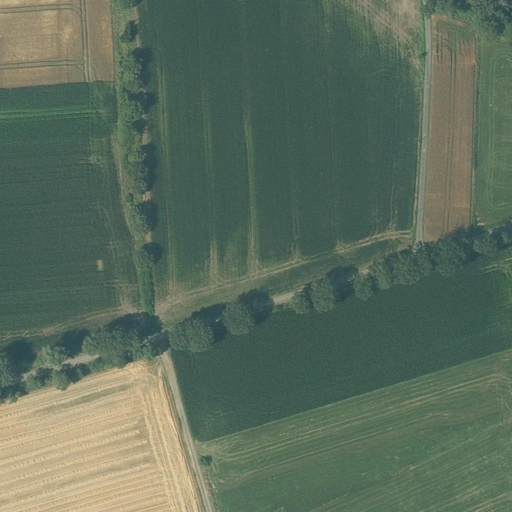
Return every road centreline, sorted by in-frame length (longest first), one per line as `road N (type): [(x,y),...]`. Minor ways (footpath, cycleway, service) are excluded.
road 1 (unclassified): [(416,257),(0,382)]
road 2 (unclassified): [(422,0),(428,31),(416,257)]
road 3 (track): [(159,335),(209,511)]
